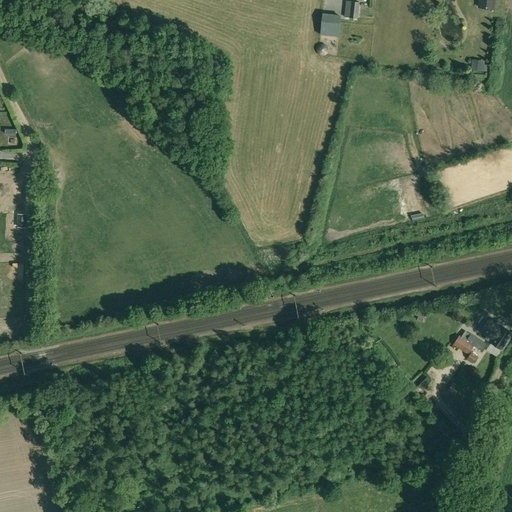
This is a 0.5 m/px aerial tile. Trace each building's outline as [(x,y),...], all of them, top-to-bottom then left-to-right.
[(478,0),(477,10),(492,12),(493,0),(478,0)] [(344,17),(358,19),(360,2),(345,1),(344,17)] [(323,15),(321,35),(339,37),(341,16),(323,15)] [(484,71),(485,61),(474,60),(473,70),(484,71)] [(489,318),(480,331),(487,336),(485,339),(490,342),(502,351),(504,348),(511,336),(511,332),(501,325),(503,322),(498,319),(496,323),(489,318)] [(459,335),(453,345),(468,355),(474,346),(477,348),(478,349),(482,351),(486,344),(465,331),(462,336),(459,335)] [(470,352),(466,359),(474,364),(479,357),(470,352)] [(427,377),(419,386),(423,390),(431,381),(427,377)] [(449,390),(440,393),(442,398),(451,395),(449,390)]
